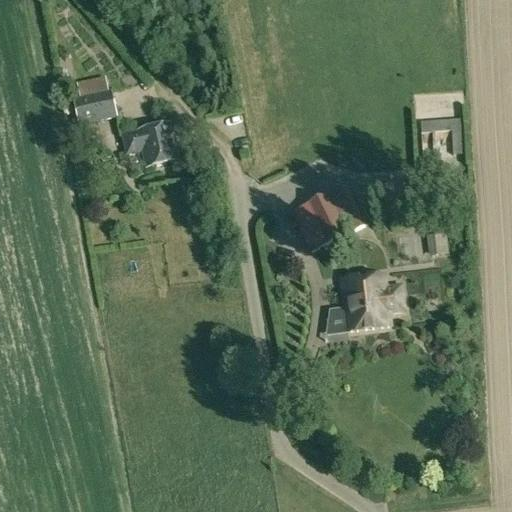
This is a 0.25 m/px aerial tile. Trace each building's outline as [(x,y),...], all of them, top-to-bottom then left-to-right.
[(73,102),(79,130),(119,121),(112,93),(109,93),(106,78),(77,84),(80,100),(73,102)] [(463,110),(421,113),(422,136),(452,133),(454,158),(467,157),(463,110)] [(122,137),(127,157),(142,154),(146,171),(179,163),(171,126),(138,133),(138,134),(122,137)] [(437,192),(437,190),(405,195),(408,214),(442,210),(443,222),(471,218),(467,188),(437,192)] [(291,214),(311,255),(362,229),(343,189),(291,214)] [(447,237),(427,239),(429,260),(449,258),(447,237)] [(341,283),(347,335),(392,329),(385,277),(341,283)]
